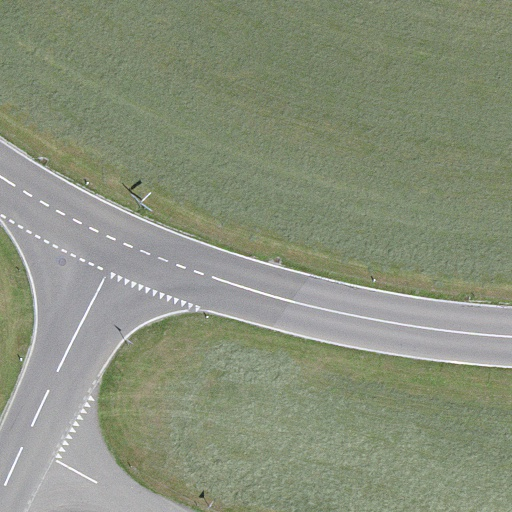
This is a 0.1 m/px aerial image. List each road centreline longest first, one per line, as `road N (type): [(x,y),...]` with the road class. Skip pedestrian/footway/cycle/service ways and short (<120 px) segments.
road 1 (tertiary): [(119,244),(336,313),(511,337)]
road 2 (tertiary): [(25,446),(119,244)]
road 3 (unclassified): [(25,446),(146,511)]
road 4 (tertiary): [(0,177),(119,244)]
